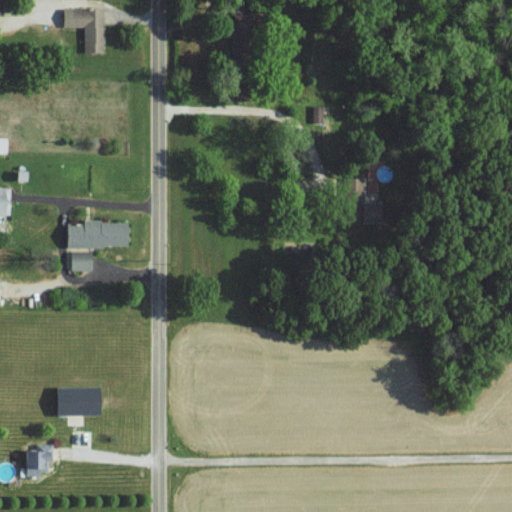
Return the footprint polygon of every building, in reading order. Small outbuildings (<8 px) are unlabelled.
[(80,52),(100,52),(101,7),(60,7),(59,26),(81,26),(80,52)] [(320,105),(311,105),(311,123),(320,123),(320,105)] [(362,177),(341,177),(342,202),(357,202),(357,203),(372,203),(378,203),(378,193),(362,193),(362,177)] [(0,186),(0,213),(8,213),(7,186),(0,186)] [(124,221),(80,220),(80,223),(63,223),(62,245),(123,246),(124,221)] [(88,250),(67,250),(68,270),(89,269),(88,250)] [(51,387),(52,414),(95,413),(94,386),(51,387)] [(21,450),(20,476),(35,476),(35,471),(45,471),(45,460),(50,460),(50,443),(33,443),(33,450),(21,450)]
